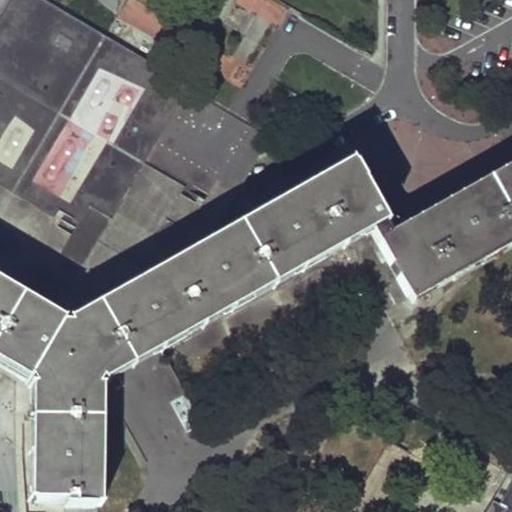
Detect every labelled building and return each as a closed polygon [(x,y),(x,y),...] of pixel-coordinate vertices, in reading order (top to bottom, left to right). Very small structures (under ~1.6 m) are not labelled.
[(0,288),(61,324),(208,243),(266,134),(103,39),(36,0),(11,0),(0,18),(0,288)] [(129,0),(125,0),(117,20),(156,35),(165,14),(129,0)] [(226,0),(281,24),(290,4),(279,0),(226,0)] [(386,233),(384,229),(370,238),(406,302),(511,241),(511,163),(482,181),(419,215),(386,233)] [(0,370),(26,386),(27,504),(94,505),(94,384),(366,232),(370,238),(384,229),(348,166),(208,243),(61,324),(0,288),(0,370)] [(511,511),(511,467),(502,462),(496,473),(511,482),(511,487),(497,511),(511,511)]
